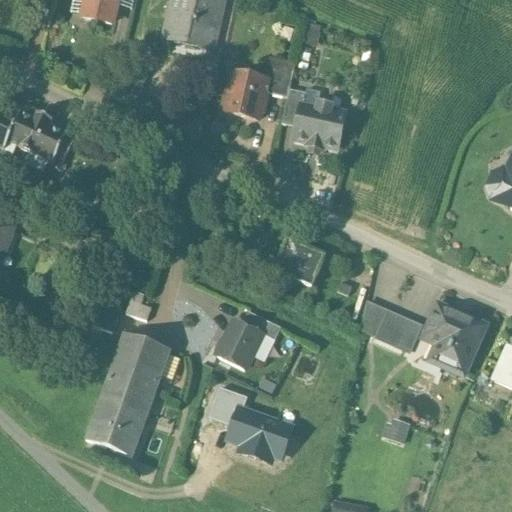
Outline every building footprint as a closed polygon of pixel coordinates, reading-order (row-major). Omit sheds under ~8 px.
[(79,0),(87,2),(82,20),(113,27),(118,0),(79,0)] [(222,0),(175,0),(168,37),(213,47),(222,0)] [(303,44),(319,45),(320,25),(305,24),(303,44)] [(268,80),(264,96),(288,101),(290,93),(295,66),(271,61),(267,80),(268,80)] [(232,76),(223,115),(258,124),(264,96),(268,80),(267,80),(253,76),(252,81),(232,76)] [(121,80),(116,91),(139,101),(144,90),(121,80)] [(134,111),(139,101),(116,91),(111,101),(134,111)] [(306,96),(303,109),(317,112),(318,107),(321,96),(307,92),(306,96)] [(303,109),(306,96),(290,93),(288,101),(282,128),(297,131),(302,109),(303,109)] [(297,131),(295,143),(308,146),(307,149),(322,152),(323,149),(337,152),(344,117),(331,114),(332,110),(318,107),(317,112),(303,109),(302,109),(297,131)] [(6,144),(16,123),(0,114),(0,150),(4,152),(5,151),(8,145),(6,144)] [(8,145),(53,166),(56,160),(64,164),(72,147),(64,143),(67,137),(50,129),(53,124),(37,117),(34,122),(20,115),(16,123),(6,144),(8,145)] [(0,169),(6,172),(13,155),(5,151),(4,152),(0,150),(0,169)] [(511,163),(507,175),(503,173),(493,178),(488,189),(492,199),(511,208),(511,212),(511,163)] [(152,216),(168,222),(180,192),(163,186),(152,216)] [(22,214),(17,226),(41,235),(46,223),(22,214)] [(16,232),(0,225),(0,256),(1,253),(7,255),(16,232)] [(274,274),(311,291),(325,259),(288,243),(274,274)] [(329,294),(344,264),(332,258),(316,288),(329,294)] [(341,285),(337,293),(348,298),(352,290),(341,285)] [(133,295),(129,306),(138,309),(142,298),(133,295)] [(123,309),(97,299),(88,325),(114,334),(123,309)] [(129,306),(124,317),(145,325),(150,314),(138,309),(129,306)] [(376,334),(385,314),(366,306),(360,334),(371,338),(372,337),(376,334)] [(464,380),(486,330),(439,309),(424,342),(448,352),(447,355),(449,357),(443,370),(464,380)] [(248,315),(242,327),(262,337),(275,343),(281,331),(248,315)] [(408,356),(420,330),(389,316),(377,341),(408,356)] [(235,323),(217,359),(244,373),(262,337),(242,327),(235,323)] [(125,337),(108,383),(124,389),(120,399),(130,402),(127,411),(148,419),(171,353),(125,337)] [(511,390),(511,377),(497,371),(492,382),(511,390)] [(133,461),(148,419),(127,411),(130,402),(120,399),(124,389),(108,383),(86,443),(133,461)] [(247,401),(220,391),(209,421),(232,430),(239,413),(243,414),(247,401)] [(292,432),(243,414),(239,413),(232,430),(228,443),(246,449),(244,455),(243,455),(242,456),(268,466),(268,464),(267,463),(271,454),(282,458),(292,432)] [(403,444),(410,425),(389,417),(382,436),(403,444)]
